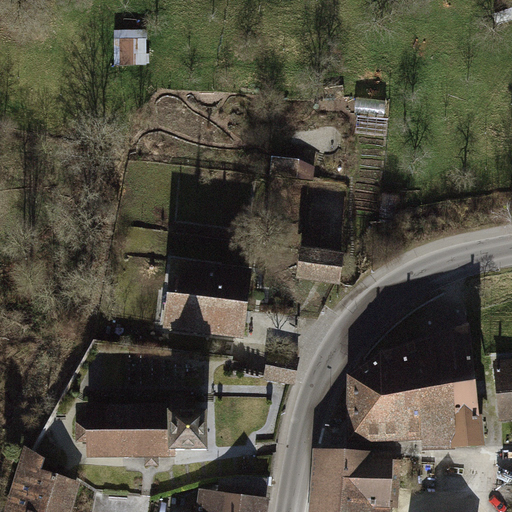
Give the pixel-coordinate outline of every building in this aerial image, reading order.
[(119,32),(119,66),(150,66),(150,32),(119,32)] [(343,252),(298,247),(294,280),(338,286),(343,252)] [(171,263),(162,325),(240,337),(250,275),(171,263)] [(379,354),(349,376),(349,436),(361,440),(425,437),(426,446),(483,442),(481,419),(473,420),(468,326),(379,354)] [(268,354),(263,378),(282,382),(286,383),(291,359),(268,354)] [(511,364),(490,366),(495,417),(511,415),(511,364)] [(167,412),(167,405),(83,405),(83,456),(167,456),(167,453),(170,453),(207,453),(207,412),(167,412)] [(384,456),(318,455),(311,511),(383,511),(384,462),(384,456)] [(14,511),(13,511),(64,511),(73,485),(18,469),(3,509),(14,511)] [(193,511),(261,511),(263,499),(257,498),(260,480),(242,478),(217,482),(215,494),(195,492),(193,511)]
